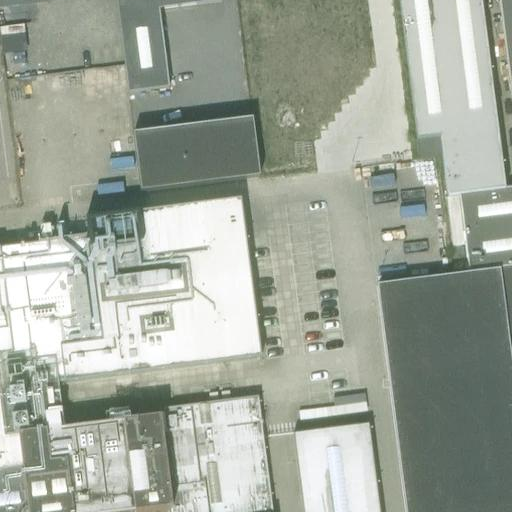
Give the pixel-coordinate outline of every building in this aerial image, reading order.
[(115,0),(127,96),(169,90),(159,11),(221,3),(220,0),(115,0)] [(511,190),(504,191),(479,0),(397,0),(415,143),(439,140),(446,199),(458,197),(469,273),(511,267),(511,190)] [(511,101),(511,0),(496,0),(511,102),(511,101)] [(259,180),(251,122),(132,137),(140,195),(259,180)] [(458,198),(445,200),(451,249),(464,247),(458,198)] [(86,240),(0,250),(0,511),(170,511),(158,420),(60,433),(54,387),(259,361),(239,203),(133,216),(133,217),(135,217),(138,243),(89,250),(87,240),(86,240)] [(511,511),(511,267),(469,273),(469,276),(376,288),(404,511),(511,511)] [(271,511),(267,481),(257,399),(157,412),(158,420),(170,511),(271,511)] [(320,411),(322,429),(367,424),(365,406),(320,411)] [(378,511),(367,427),(292,436),(301,511),(378,511)]
